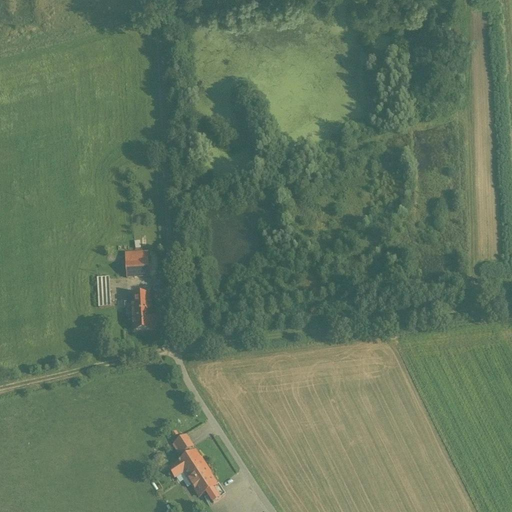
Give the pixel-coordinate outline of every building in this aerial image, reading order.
[(148,253),(125,254),(126,279),(149,278),(148,253)] [(98,277),(100,306),(113,306),(112,277),(98,277)] [(154,307),(154,292),(132,292),(133,332),(154,332),(154,324),(160,323),(159,307),(154,307)] [(175,445),(182,455),(193,448),(186,438),(175,445)] [(188,480),(205,469),(195,454),(178,465),(188,480)] [(217,488),(205,469),(188,480),(200,498),(207,494),(217,488)] [(217,488),(207,494),(213,504),(225,497),(219,486),(217,488)]
